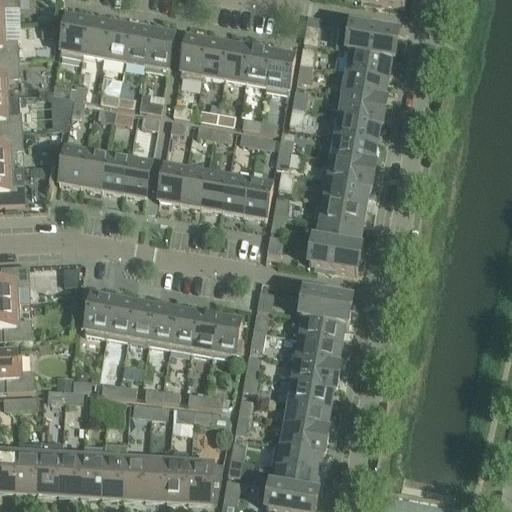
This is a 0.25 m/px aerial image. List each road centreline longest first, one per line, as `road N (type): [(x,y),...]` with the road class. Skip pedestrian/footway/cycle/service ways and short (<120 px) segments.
road 1 (residential): [(0,250),(59,248),(388,300)]
road 2 (residential): [(388,300),(434,33)]
road 3 (residential): [(434,33),(221,0)]
road 4 (residential): [(351,511),(388,300)]
